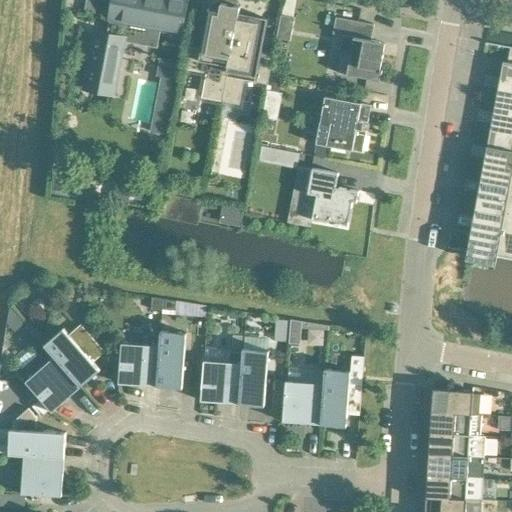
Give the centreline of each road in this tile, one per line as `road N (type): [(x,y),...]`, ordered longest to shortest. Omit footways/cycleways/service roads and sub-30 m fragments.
road 1 (residential): [(406,347),(453,0)]
road 2 (residential): [(127,511),(104,488),(102,465),(119,433),(140,424),(241,440),(268,461)]
road 3 (residential): [(398,481),(406,347)]
road 4 (residential): [(398,481),(270,476)]
